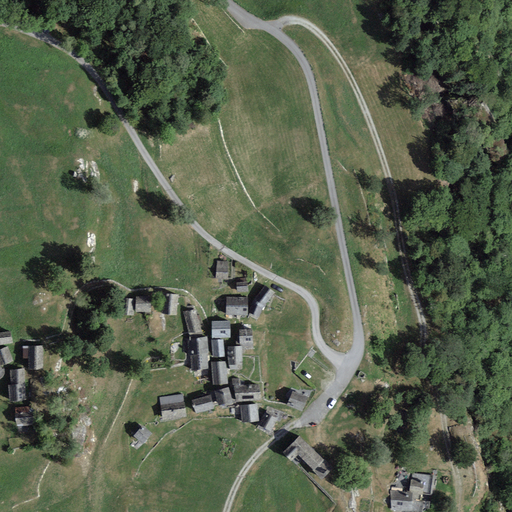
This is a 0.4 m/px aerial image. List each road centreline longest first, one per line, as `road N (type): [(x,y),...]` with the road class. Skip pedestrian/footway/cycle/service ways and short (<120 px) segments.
road 1 (track): [(269,29),(289,20),(312,27),(360,98),(423,326),(421,362),(441,407),(456,511)]
road 2 (unclassified): [(351,363),(320,343),(308,297),(194,225),(88,66),(0,21)]
road 3 (unclassified): [(226,0),(291,45),(309,76),(356,313),(351,363)]
road 4 (track): [(225,511),(259,451),(307,417)]
